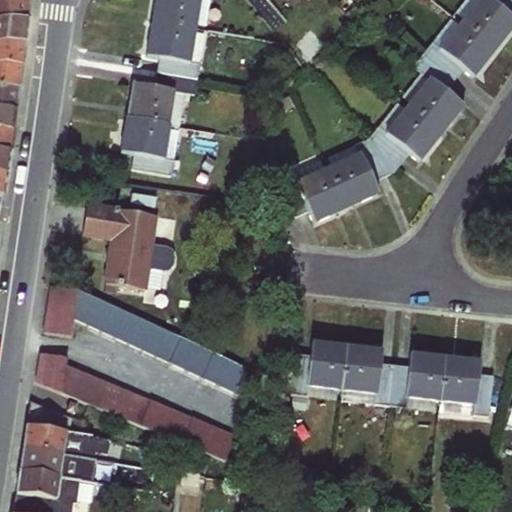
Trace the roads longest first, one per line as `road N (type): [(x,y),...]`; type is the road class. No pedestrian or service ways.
road 1 (residential): [(0,413),(40,171),(53,0)]
road 2 (residential): [(511,311),(468,304),(425,259),(432,221),(511,99)]
